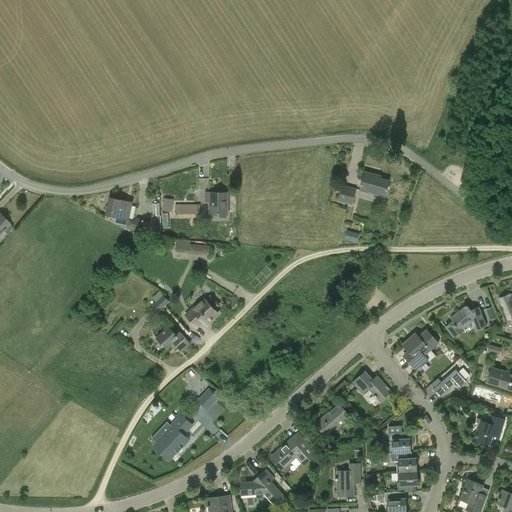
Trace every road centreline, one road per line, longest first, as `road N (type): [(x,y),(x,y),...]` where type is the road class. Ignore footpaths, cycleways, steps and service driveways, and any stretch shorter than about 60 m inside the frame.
road 1 (unclassified): [(511,235),(409,154),(362,139),(196,159),(89,190),(38,189),(0,169)]
road 2 (track): [(99,511),(118,451),(144,407),(288,268),(340,250),(511,250)]
road 3 (residential): [(95,511),(198,475),(366,338)]
road 4 (residential): [(366,338),(440,437),(445,463),(429,511)]
road 5 (residential): [(366,338),(442,287),(511,265)]
